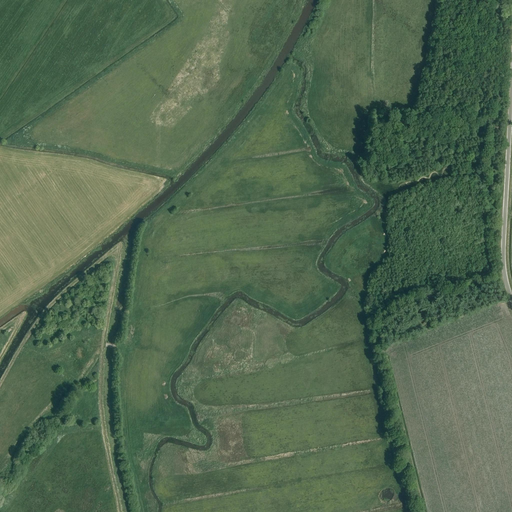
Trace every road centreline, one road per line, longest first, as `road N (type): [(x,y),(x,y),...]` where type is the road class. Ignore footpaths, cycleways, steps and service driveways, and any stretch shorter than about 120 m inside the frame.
road 1 (track): [(0,386),(41,317),(117,253),(99,394),(118,511)]
road 2 (unclassified): [(511,300),(503,262),(511,83)]
road 3 (track): [(505,278),(386,307),(378,320),(384,353)]
road 4 (track): [(507,171),(450,173),(389,193),(363,179)]
